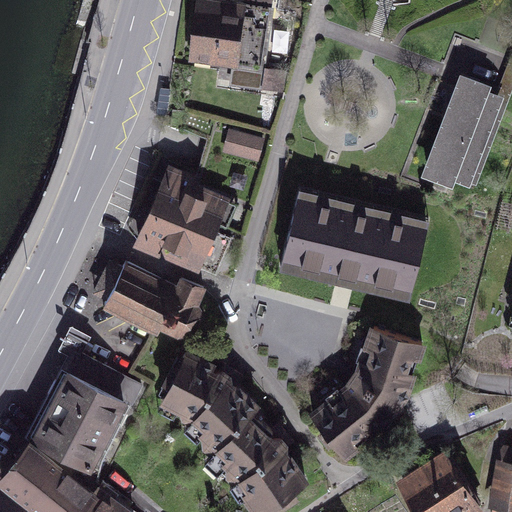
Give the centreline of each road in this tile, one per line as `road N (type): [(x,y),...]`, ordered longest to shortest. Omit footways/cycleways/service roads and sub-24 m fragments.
road 1 (primary): [(0,355),(66,224),(139,0)]
road 2 (residential): [(349,479),(511,410)]
